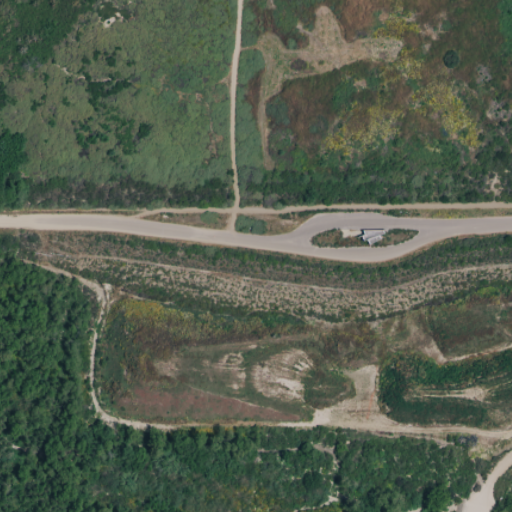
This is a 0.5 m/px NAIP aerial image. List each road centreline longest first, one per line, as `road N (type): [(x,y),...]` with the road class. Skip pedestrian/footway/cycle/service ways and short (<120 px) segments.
road 1 (residential): [(0,222),(137,226),(283,245),(324,220),(511,225)]
road 2 (residential): [(283,245),(394,258),(459,229)]
